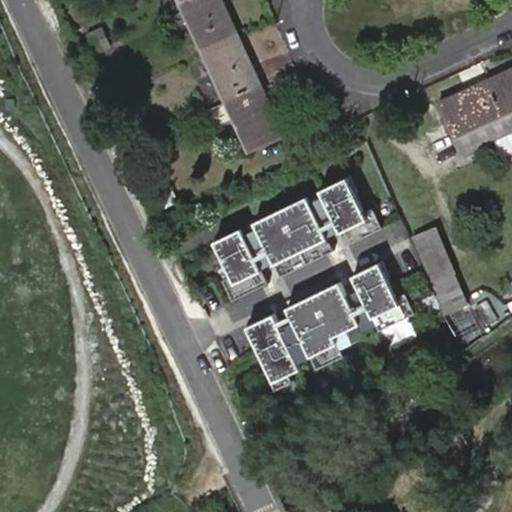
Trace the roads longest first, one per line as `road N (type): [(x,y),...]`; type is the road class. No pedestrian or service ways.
road 1 (unclassified): [(22,0),(264,511)]
road 2 (residential): [(302,0),(314,40),(343,73),(392,83),(511,25)]
